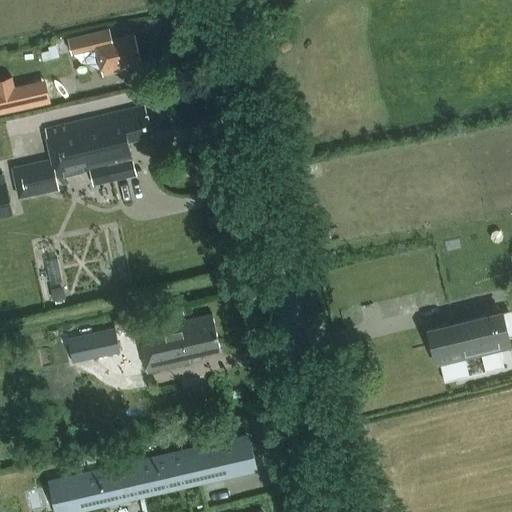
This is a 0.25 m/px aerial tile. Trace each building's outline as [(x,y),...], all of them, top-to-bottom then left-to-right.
[(108,28),(68,38),(72,53),(95,47),(102,75),(127,69),(127,68),(141,64),(134,34),(111,39),(108,28)] [(26,80),(12,83),(10,73),(0,75),(0,111),(32,105),(26,80)] [(39,105),(64,99),(61,85),(36,90),(39,105)] [(12,167),(18,196),(58,187),(56,176),(108,164),(112,179),(136,173),(132,158),(132,157),(128,140),(152,135),(145,104),(44,128),(51,158),(12,167)] [(0,216),(11,214),(3,175),(0,175),(0,216)] [(64,297),(62,286),(52,288),(54,299),(64,297)] [(182,305),(171,308),(173,316),(184,314),(182,305)] [(511,309),(426,330),(434,363),(438,362),(442,381),(466,376),(461,356),(478,352),(483,372),(502,367),(495,340),(511,336),(511,309)] [(184,317),(137,328),(147,372),(190,362),(189,356),(220,349),(212,313),(185,319),(184,317)] [(123,317),(113,319),(115,326),(125,323),(123,317)] [(115,327),(83,333),(88,358),(120,352),(115,327)] [(68,510),(224,474),(251,468),(244,437),(58,480),(58,481),(65,480),(71,507),(68,508),(68,510)]
